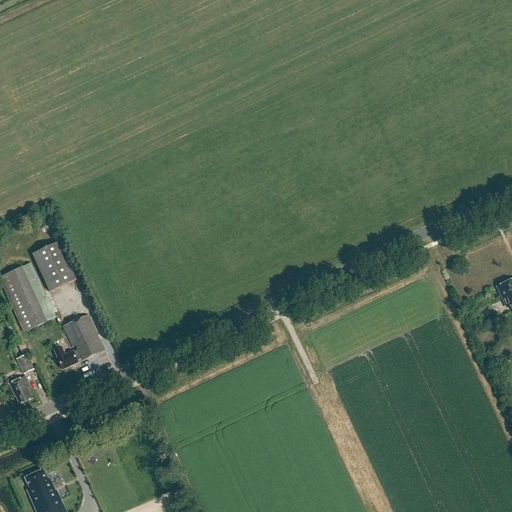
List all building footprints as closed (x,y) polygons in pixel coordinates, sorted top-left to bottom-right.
[(79,279),(61,242),(32,255),(50,293),(79,279)] [(0,277),(0,281),(24,333),(46,323),(21,268),(0,277)] [(511,281),(498,288),(507,308),(511,306),(511,307),(511,281)] [(73,352),(73,351),(57,359),(63,370),(78,363),(77,361),(82,359),(83,361),(104,351),(88,315),(63,327),(73,347),(76,345),(78,350),(73,352)] [(26,355),(17,359),(23,374),(33,370),(26,355)] [(9,385),(14,394),(15,395),(20,405),(33,399),(28,389),(31,388),(26,377),(9,385)] [(50,481),(48,482),(43,471),(26,479),(31,490),(27,491),(36,511),(66,511),(57,491),(55,492),(50,481)]
